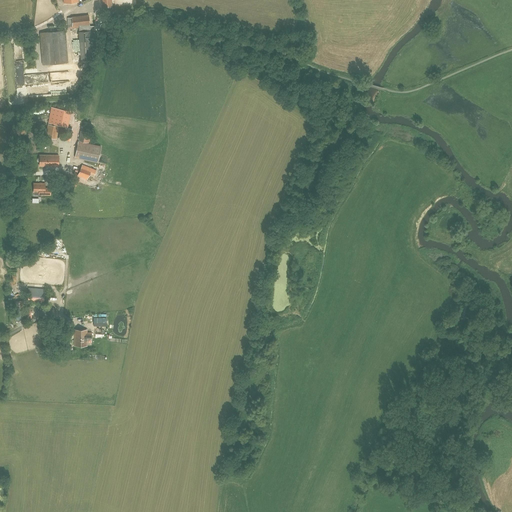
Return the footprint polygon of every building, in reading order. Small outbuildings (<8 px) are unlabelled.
[(72,26),(71,18),(67,18),(68,28),(72,28),(73,33),(94,30),(94,26),(90,26),(89,24),(72,26)] [(68,62),(65,31),(40,32),(42,64),(68,62)] [(79,32),(81,61),(91,60),(90,42),(94,41),(93,31),(79,32)] [(51,107),(49,123),(66,126),(69,110),(51,107)] [(58,126),(48,124),(46,136),(56,138),(58,126)] [(58,139),(70,141),(71,134),(60,132),(58,139)] [(78,142),(75,157),(97,162),(101,147),(78,142)] [(39,155),(39,157),(38,157),(38,158),(38,161),(38,162),(39,162),(39,166),(58,166),(58,155),(39,155)] [(96,170),(92,168),(82,164),(78,175),(87,179),(90,173),(94,175),(96,170)] [(75,187),(77,181),(70,179),(67,184),(75,187)] [(45,183),(33,183),(33,192),(39,192),(39,195),(50,195),(50,188),(44,188),(45,183)] [(27,301),(44,303),(44,290),(41,289),(33,288),(28,288),(27,301)] [(14,301),(15,308),(21,307),(24,307),(23,300),(22,300),(18,301),(14,301)] [(93,318),(93,326),(106,326),(106,318),(93,318)] [(87,330),(74,330),(74,345),(87,345),(87,330)]
